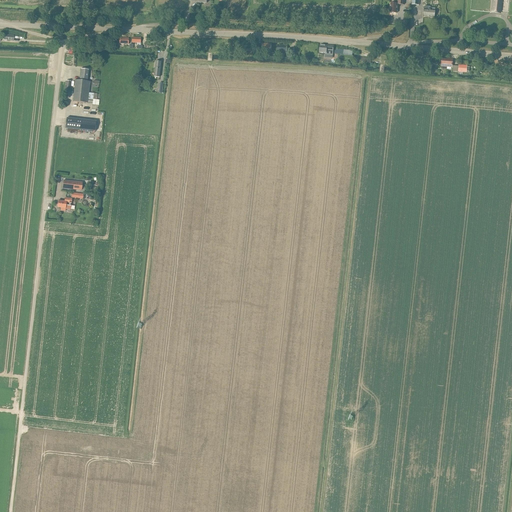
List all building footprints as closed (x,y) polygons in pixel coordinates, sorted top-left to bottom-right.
[(393,0),(393,3),(390,3),(389,13),(390,13),(393,14),(393,13),(396,13),(397,4),(403,5),(403,0),(393,0)] [(501,0),(493,0),(492,12),(500,13),(501,0)] [(430,9),(425,9),(424,16),(431,17),(431,18),(435,18),(436,8),(431,7),(430,9)] [(133,38),(132,43),(137,43),(137,44),(139,44),(139,45),(140,45),(141,39),(141,38),(133,37),(133,38)] [(333,46),(320,45),(319,53),(325,53),(324,58),(332,58),(333,46)] [(287,51),(287,46),(277,46),(277,50),(282,51),(281,54),(285,55),(286,51),(287,51)] [(446,59),(441,59),(441,67),(452,68),(453,59),(446,58),(446,59)] [(92,105),(98,105),(99,100),(97,100),(97,94),(91,93),(88,93),(90,82),(87,81),(88,70),(81,69),(79,81),(75,80),(72,102),(92,104),(92,105)] [(96,122),(67,118),(65,128),(95,132),(96,122)] [(63,180),(62,189),(81,191),(82,182),(63,180)] [(71,199),(65,198),(64,202),(58,201),(57,207),(61,207),(61,210),(65,211),(66,205),(71,206),(71,199)]
